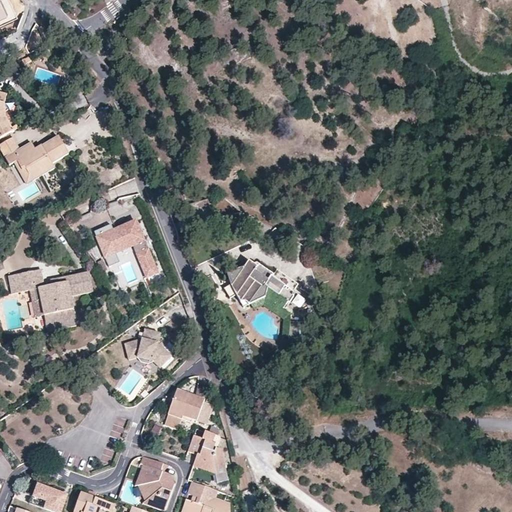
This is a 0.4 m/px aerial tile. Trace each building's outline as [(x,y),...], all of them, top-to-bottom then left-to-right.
[(0,0),(0,26),(18,18),(9,0),(0,0)] [(0,139),(14,132),(12,130),(6,119),(5,113),(8,111),(3,106),(4,97),(0,95),(0,139)] [(415,131),(404,125),(395,144),(406,149),(415,131)] [(13,139),(0,146),(0,148),(10,166),(14,164),(17,162),(23,171),(25,169),(32,181),(55,169),(52,164),(69,155),(59,138),(36,151),(20,160),(16,153),(20,151),(13,139)] [(32,144),(20,151),(16,153),(20,160),(36,151),(32,144)] [(26,185),(32,181),(25,169),(23,171),(17,162),(14,164),(26,185)] [(208,199),(185,206),(188,218),(190,226),(214,219),(208,199)] [(188,218),(173,223),(176,230),(190,226),(188,218)] [(105,226),(94,230),(105,256),(115,252),(133,244),(146,276),(157,272),(135,220),(113,229),(107,232),(105,226)] [(111,223),(105,226),(107,232),(113,229),(111,223)] [(119,261),(115,252),(105,256),(109,265),(119,261)] [(227,275),(231,286),(236,297),(240,304),(249,300),(250,305),(266,297),(291,315),(289,338),(298,339),(299,331),(303,331),(305,316),(313,311),(311,306),(316,304),(315,299),(297,287),(298,285),(277,270),(273,275),(257,264),(253,265),(249,262),(245,268),(227,275)] [(32,272),(36,290),(44,287),(41,271),(32,272)] [(12,294),(30,290),(36,290),(32,272),(9,277),(12,294)] [(44,287),(36,290),(38,301),(41,300),(45,316),(58,313),(59,320),(75,317),(71,297),(92,292),(88,273),(62,279),(63,285),(52,287),(44,287)] [(51,281),(52,287),(63,285),(62,279),(51,281)] [(230,300),(236,297),(231,286),(224,289),(230,300)] [(36,290),(30,290),(36,318),(45,316),(41,300),(38,301),(36,290)] [(281,338),(289,338),(291,315),(266,297),(250,305),(253,310),(263,306),(283,320),(281,338)] [(243,308),(250,305),(249,300),(240,304),(243,308)] [(144,329),(142,339),(141,342),(137,343),(134,341),(125,343),(128,358),(139,356),(140,358),(149,360),(151,358),(160,365),(171,354),(163,347),(161,348),(157,345),(158,342),(160,332),(144,329)] [(177,390),(169,412),(183,416),(197,422),(204,402),(204,399),(177,390)] [(212,404),(204,402),(197,422),(206,425),(212,404)] [(179,430),(183,416),(169,412),(164,425),(179,430)] [(220,438),(205,432),(202,439),(194,436),(188,451),(197,455),(194,464),(193,466),(203,469),(206,462),(214,465),(214,468),(225,465),(222,451),(216,449),(220,438)] [(162,464),(143,457),(140,464),(142,465),(144,466),(141,474),(144,475),(140,484),(144,486),(148,496),(147,498),(158,503),(157,506),(165,509),(174,484),(166,481),(165,476),(166,473),(164,472),(160,470),(162,464)] [(226,472),(225,465),(214,468),(214,465),(206,462),(203,469),(215,474),(226,472)] [(144,466),(142,465),(135,486),(137,486),(144,502),(143,503),(165,511),(165,509),(157,506),(158,503),(147,498),(148,496),(144,486),(140,484),(144,475),(141,474),(144,466)] [(166,481),(174,484),(170,474),(166,473),(165,476),(166,481)] [(217,491),(192,482),(188,494),(193,496),(198,497),(196,504),(191,502),(186,500),(181,511),(229,511),(229,504),(215,498),(217,491)] [(60,511),(67,495),(38,484),(34,495),(32,494),(29,502),(56,511),(60,511)] [(97,511),(99,509),(109,511),(112,511),(114,506),(93,498),(95,493),(89,491),(88,495),(81,492),(74,511),(97,511)]
